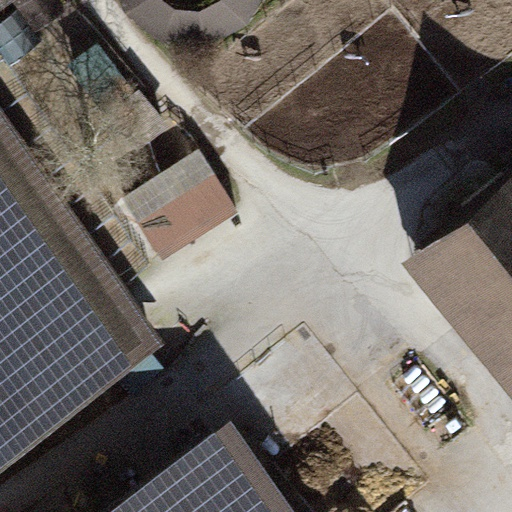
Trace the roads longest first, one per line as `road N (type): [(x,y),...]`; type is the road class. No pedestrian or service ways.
road 1 (track): [(108,0),(252,193),(402,213),(511,143)]
road 2 (unknown): [(329,203),(511,453)]
